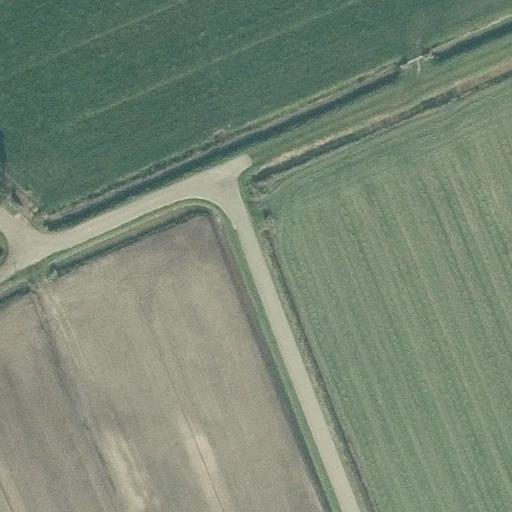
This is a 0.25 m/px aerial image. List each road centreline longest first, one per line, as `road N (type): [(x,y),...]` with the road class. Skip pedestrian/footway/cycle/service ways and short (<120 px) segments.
road 1 (unclassified): [(352,511),(226,192),(192,183),(49,243),(0,216)]
road 2 (track): [(511,43),(215,172),(208,183)]
